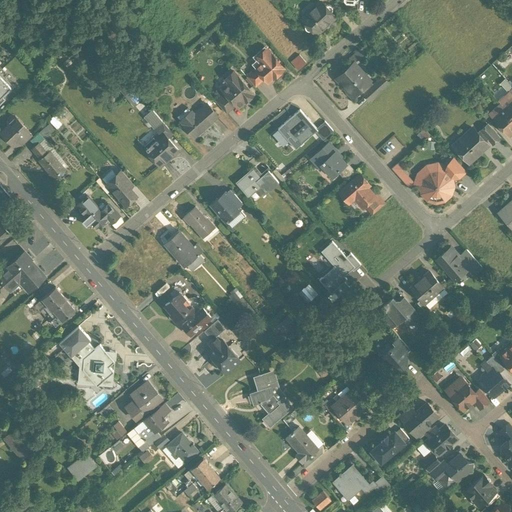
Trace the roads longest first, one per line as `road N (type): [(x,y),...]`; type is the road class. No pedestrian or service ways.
road 1 (tertiary): [(84,267),(284,500)]
road 2 (residential): [(84,267),(301,81)]
road 3 (residential): [(284,500),(425,388),(470,434)]
road 4 (residential): [(301,81),(435,233)]
road 5 (tertiary): [(0,166),(84,267)]
road 6 (residential): [(301,81),(399,0)]
